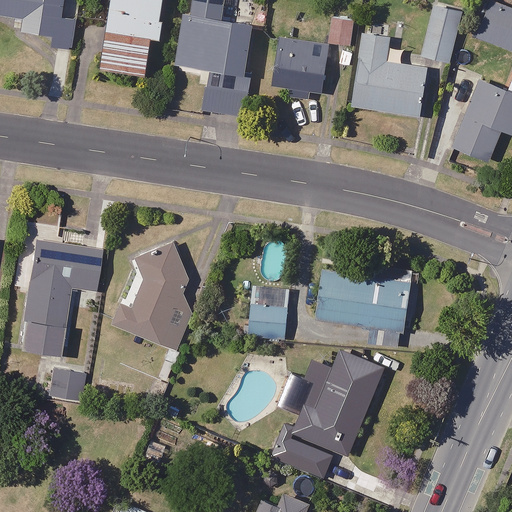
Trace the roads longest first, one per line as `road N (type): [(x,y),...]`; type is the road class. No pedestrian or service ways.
road 1 (residential): [(0,136),(381,198),(511,243)]
road 2 (secondary): [(441,511),(511,341)]
